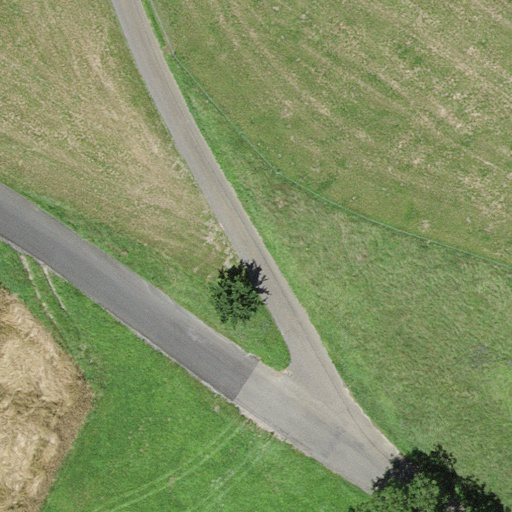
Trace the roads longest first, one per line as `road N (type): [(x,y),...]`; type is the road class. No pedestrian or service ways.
road 1 (unclassified): [(129,0),(167,107),(350,453)]
road 2 (unclassified): [(350,453),(0,206)]
